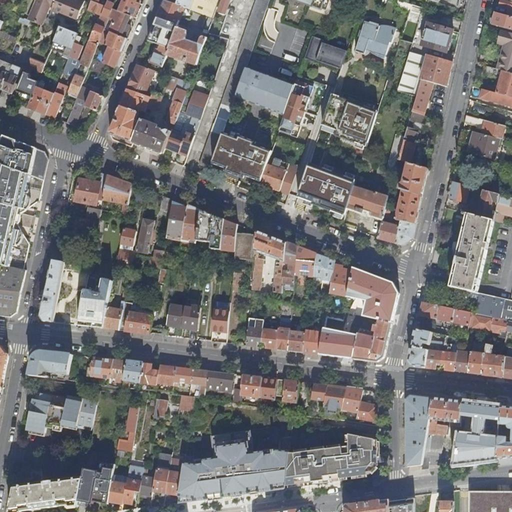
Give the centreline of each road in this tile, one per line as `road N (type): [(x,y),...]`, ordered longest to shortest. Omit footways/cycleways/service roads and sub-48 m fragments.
road 1 (residential): [(24,333),(393,378)]
road 2 (residential): [(92,153),(374,260)]
road 3 (residential): [(415,273),(480,0)]
road 4 (residential): [(67,144),(24,333)]
road 5 (residential): [(158,0),(92,153)]
road 6 (residential): [(0,474),(24,333)]
